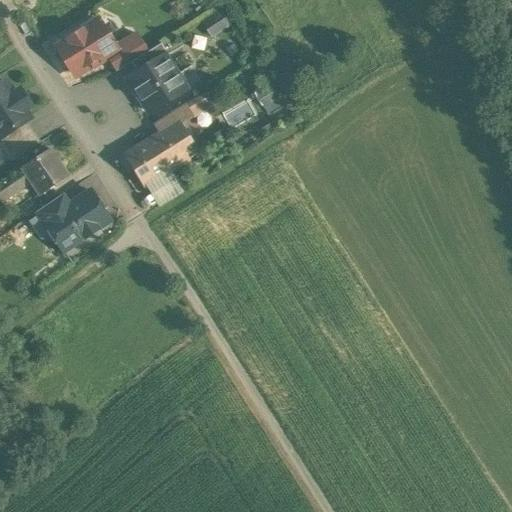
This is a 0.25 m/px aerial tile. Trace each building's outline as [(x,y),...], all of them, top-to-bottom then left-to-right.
[(227,6),(202,22),(213,38),(237,23),(227,6)] [(97,21),(81,31),(83,35),(58,50),(73,74),(98,59),(100,62),(108,58),(117,52),(114,48),(97,21)] [(136,34),(114,48),(117,52),(108,58),(116,72),(131,63),(147,53),(136,34)] [(147,53),(131,63),(137,74),(164,57),(165,58),(168,56),(161,45),(147,53)] [(137,74),(128,79),(135,91),(134,92),(140,102),(141,101),(148,113),(185,91),(165,58),(164,57),(137,74)] [(13,95),(4,83),(0,85),(0,138),(26,122),(29,119),(23,111),(30,107),(19,91),(13,95)] [(201,95),(184,106),(191,116),(191,117),(208,107),(201,95)] [(184,106),(154,124),(160,135),(177,124),(177,125),(191,116),(184,106)] [(26,122),(0,138),(0,148),(10,163),(40,143),(26,122)] [(160,135),(126,156),(145,186),(186,161),(181,153),(183,146),(189,143),(177,125),(177,124),(160,135)] [(50,151),(21,170),(22,171),(29,182),(39,197),(68,177),(50,151)] [(22,171),(0,185),(0,202),(29,182),(22,171)] [(68,206),(43,223),(49,232),(48,241),(57,243),(63,253),(110,222),(104,214),(106,208),(100,201),(95,199),(90,192),(68,206)] [(61,196),(36,213),(43,223),(68,206),(61,196)] [(8,420),(0,427),(0,444),(17,464),(34,449),(8,420)]
